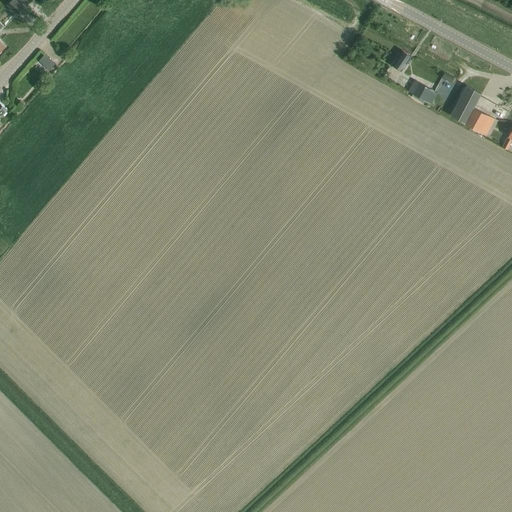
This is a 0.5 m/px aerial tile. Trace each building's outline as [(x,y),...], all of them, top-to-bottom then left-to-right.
[(17,14),(24,7),(15,0),(10,0),(7,4),(17,14)] [(410,56),(402,50),(400,53),(398,52),(395,56),(397,58),(392,65),(400,70),(410,56)] [(49,69),(55,63),(44,53),(39,60),(49,69)] [(451,82),(454,77),(444,72),(441,77),(451,82)] [(430,104),(432,101),(437,93),(414,79),(408,90),(430,104)] [(481,93),(466,85),(450,114),(479,130),(487,114),(473,107),(481,93)] [(24,104),(23,103),(21,101),(20,100),(15,106),(18,110),(24,104)] [(19,110),(18,110),(15,106),(8,112),(13,116),(19,110)] [(511,127),(503,145),(507,147),(510,142),(511,142),(511,127)]
